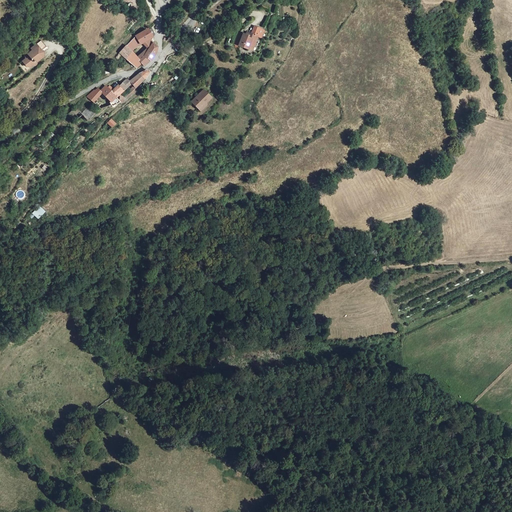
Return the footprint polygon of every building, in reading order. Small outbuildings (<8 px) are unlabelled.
[(248,49),(249,45),(253,47),(257,37),(260,38),(264,30),(255,26),(251,34),(246,32),(245,35),(240,46),(248,49)] [(143,31),(135,38),(139,46),(142,44),(147,41),(150,38),(151,37),(146,29),(143,31)] [(131,52),(139,46),(135,38),(131,42),(126,47),(131,52)] [(145,49),(148,50),(152,44),(147,41),(142,44),(145,49)] [(45,43),(39,47),(45,54),(50,50),(45,43)] [(152,44),(148,50),(145,57),(148,59),(151,60),(153,56),(156,51),(157,46),(152,44)] [(45,54),(39,47),(35,50),(37,53),(30,57),(31,60),(27,63),(31,69),(35,66),(37,67),(39,65),(39,64),(39,63),(44,59),(45,54)] [(136,66),(141,62),(137,58),(131,52),(126,47),(120,53),(136,66)] [(148,50),(145,49),(137,58),(141,62),(143,64),(148,59),(145,57),(148,50)] [(133,85),(134,87),(136,85),(138,87),(140,84),(144,79),(148,73),(146,70),(132,76),(129,77),(122,79),(121,82),(120,83),(118,83),(112,89),(123,104),(127,100),(124,96),(123,94),(133,85)] [(104,93),(109,100),(114,105),(123,104),(112,89),(106,83),(101,88),(100,86),(97,88),(96,88),(90,95),(94,99),(95,100),(104,93)] [(123,94),(124,96),(134,87),(133,85),(123,94)] [(138,87),(136,85),(134,87),(124,96),(127,100),(139,89),(138,87)] [(202,109),(207,104),(205,103),(212,96),(205,89),(190,103),(199,112),(202,109)] [(101,106),(109,100),(104,93),(95,100),(101,106)] [(78,105),(71,112),(78,121),(85,115),(89,121),(99,112),(92,104),(83,112),(78,105)] [(112,120),(110,123),(114,127),(118,123),(113,119),(112,120)] [(31,213),(38,220),(45,212),(39,206),(31,213)]
